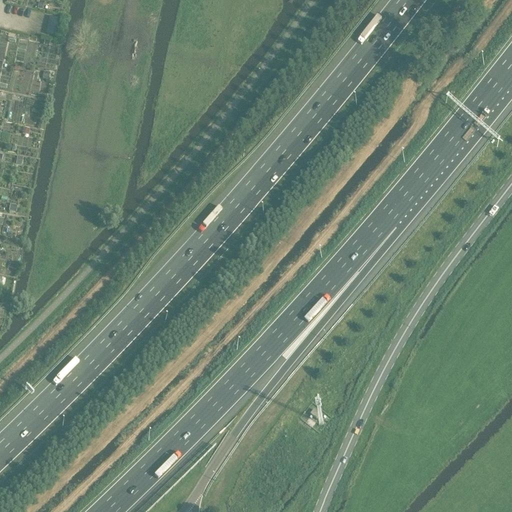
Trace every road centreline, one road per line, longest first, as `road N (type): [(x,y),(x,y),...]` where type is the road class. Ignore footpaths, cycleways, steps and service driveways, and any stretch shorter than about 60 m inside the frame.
road 1 (motorway): [(408,0),(205,241),(0,452)]
road 2 (motorway): [(105,511),(385,218)]
road 3 (secondary): [(319,511),(391,355),(511,184)]
road 4 (motorway): [(232,435),(385,218)]
road 5 (motorway): [(385,218),(511,64)]
